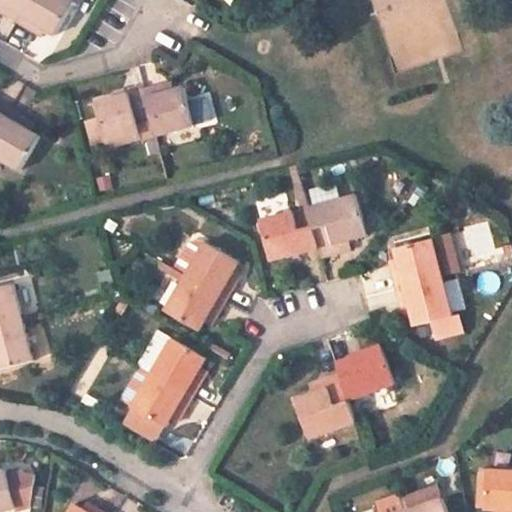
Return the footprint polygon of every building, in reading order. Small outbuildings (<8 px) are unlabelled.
[(0,12),(17,22),(28,0),(0,0),(0,3),(1,4),(0,6),(0,12)] [(73,0),(28,0),(17,22),(33,31),(37,25),(43,29),(53,35),(73,0)] [(40,36),(43,29),(37,25),(33,31),(40,36)] [(164,92),(173,89),(170,82),(163,84),(164,92)] [(144,89),(152,121),(156,136),(194,125),(184,87),(173,89),(164,92),(163,84),(144,89)] [(105,143),(140,134),(137,125),(152,121),(144,89),(95,102),(105,143)] [(192,95),(199,125),(214,122),(207,91),(192,95)] [(0,124),(9,108),(0,103),(0,124)] [(0,124),(0,160),(18,170),(37,136),(26,130),(20,126),(25,117),(9,108),(0,124)] [(25,117),(20,126),(26,130),(31,121),(25,117)] [(308,207),(319,247),(321,255),(339,251),(337,241),(350,237),(367,233),(357,193),(308,207)] [(319,247),(308,207),(259,221),(270,260),(319,247)] [(353,247),(350,237),(337,241),(339,251),(353,247)] [(397,290),(445,277),(435,239),(397,250),(400,261),(402,270),(393,272),(397,290)] [(206,242),(186,277),(227,300),(238,282),(230,277),(234,270),(239,259),(206,242)] [(400,261),(391,264),(393,272),(402,270),(400,261)] [(230,277),(238,282),(242,275),(234,270),(230,277)] [(186,277),(167,310),(201,329),(206,320),(210,312),(218,316),(227,300),(186,277)] [(445,277),(397,290),(402,310),(412,308),(414,315),(417,327),(455,317),(445,277)] [(0,327),(22,321),(13,283),(0,285),(0,327)] [(404,317),(414,315),(412,308),(402,310),(404,317)] [(206,320),(214,324),(218,316),(210,312),(206,320)] [(22,321),(0,327),(0,369),(33,361),(22,321)] [(152,372),(193,397),(203,380),(194,375),(197,368),(204,357),(172,338),(152,372)] [(397,383),(383,344),(335,362),(339,373),(349,401),(397,383)] [(194,375),(203,380),(207,373),(197,368),(194,375)] [(193,397),(152,372),(132,407),(164,426),(171,415),(174,409),(183,414),(193,397)] [(328,388),(313,393),(297,400),(310,438),(357,421),(349,401),(339,373),(325,379),(328,388)] [(325,379),(310,384),(313,393),(328,388),(325,379)] [(174,409),(171,415),(179,420),(183,414),(174,409)] [(511,511),(511,469),(487,468),(484,508),(496,509),(504,509),(503,511),(511,511)] [(0,511),(16,508),(17,510),(30,507),(34,478),(24,475),(23,471),(7,475),(6,469),(0,470),(0,511)] [(404,508),(405,511),(447,511),(441,494),(404,508)] [(74,502),(67,511),(104,511),(95,506),(91,511),(86,508),(74,502)] [(89,503),(86,508),(91,511),(95,506),(89,503)]
